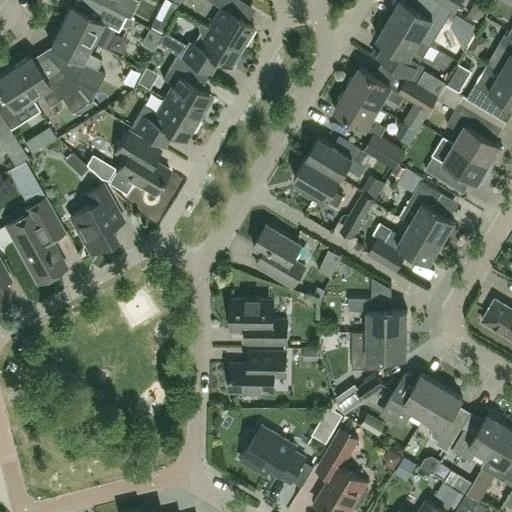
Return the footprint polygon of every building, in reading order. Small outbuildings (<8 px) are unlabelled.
[(103,0),(101,3),(104,5),(126,15),(129,18),(138,0),(103,0)] [(209,0),(221,7),(209,27),(242,46),(254,26),(230,12),(236,0),(209,0)] [(400,0),(389,19),(431,44),(444,23),(404,0),(400,0)] [(438,0),(453,8),(455,10),(461,0),(438,0)] [(118,30),(126,15),(104,5),(97,19),(71,5),(61,25),(92,41),(105,47),(114,28),(118,30)] [(431,44),(389,19),(377,38),(381,40),(374,52),(391,63),(415,77),(423,65),(420,63),(425,55),(431,44)] [(200,21),(198,25),(199,31),(201,32),(194,43),(193,42),(187,44),(180,55),(201,67),(202,68),(210,72),(218,59),(231,66),(242,46),(209,27),(200,21)] [(83,89),(92,97),(105,72),(97,68),(102,59),(87,51),(92,41),(61,25),(50,45),(76,58),(67,76),(83,89)] [(488,62),(501,70),(511,76),(511,37),(505,33),(493,54),(497,56),(492,64),(488,62)] [(46,46),(36,52),(49,73),(59,67),(46,46)] [(173,83),(165,97),(200,117),(213,96),(192,83),(201,67),(180,55),(177,53),(163,77),(173,83)] [(31,55),(12,67),(30,96),(39,90),(49,105),(62,96),(65,101),(83,89),(67,76),(59,67),(45,77),(31,55)] [(500,96),(511,102),(511,76),(501,70),(488,62),(487,63),(491,65),(480,83),(476,81),(470,92),(494,106),(500,96)] [(430,109),(437,97),(438,96),(438,95),(408,78),(400,90),(391,85),(392,85),(361,66),(348,88),(379,106),(385,95),(400,103),(405,95),(430,109)] [(0,87),(8,99),(0,104),(0,112),(9,126),(38,108),(30,96),(12,67),(0,74),(0,87)] [(438,96),(437,97),(455,108),(463,95),(445,84),(438,95),(438,96)] [(335,109),(366,127),(375,132),(365,149),(373,153),(396,166),(406,149),(382,135),(387,126),(372,117),(379,106),(348,88),(335,109)] [(186,140),(200,117),(165,97),(156,111),(143,104),(131,125),(165,145),(173,132),(186,140)] [(448,123),(461,131),(455,142),(493,164),(504,147),(500,145),(501,143),(479,130),(487,116),(461,101),(448,123)] [(0,132),(9,126),(0,112),(0,132)] [(160,148),(149,141),(128,129),(115,150),(125,156),(117,170),(155,193),(170,168),(153,159),(160,148)] [(366,164),(373,153),(365,149),(363,148),(357,158),(319,136),(307,156),(341,177),(347,168),(360,175),(366,164)] [(434,155),(426,169),(448,182),(456,168),(478,181),(480,179),(483,181),(493,164),(455,142),(444,161),(434,155)] [(338,205),(344,195),(334,189),(341,177),(307,156),(295,177),(328,197),(327,199),(338,205)] [(9,168),(30,204),(46,195),(26,159),(9,168)] [(410,222),(443,241),(455,220),(434,207),(443,191),(422,179),(400,216),(410,222)] [(84,193),(90,204),(70,215),(91,252),(105,244),(109,246),(115,242),(115,238),(117,237),(111,225),(124,218),(104,182),(84,193)] [(341,229),(353,236),(376,199),(364,191),(341,229)] [(23,208),(26,213),(6,224),(38,281),(67,265),(51,238),(66,230),(46,195),(23,208)] [(140,214),(129,216),(134,240),(145,237),(140,214)] [(369,252),(397,268),(408,249),(430,262),(443,241),(410,222),(403,234),(393,228),(386,240),(379,236),(369,252)] [(301,243),(268,223),(254,245),(264,251),(257,263),(290,283),(296,281),(306,264),(293,256),(301,243)] [(0,289),(13,282),(0,259),(0,302),(5,300),(0,290),(0,289)] [(317,310),(320,297),(307,294),(305,307),(317,310)] [(368,309),(368,331),(408,331),(408,309),(374,309),(374,297),(350,296),(349,309),(368,309)] [(288,318),(274,318),(275,298),(232,297),(232,327),(249,328),(248,342),(288,342),(288,318)] [(511,307),(496,298),(485,315),(487,323),(511,337),(511,307)] [(408,331),(368,331),(368,346),(353,346),(353,355),(408,356),(408,331)] [(231,390),(275,391),(276,375),(287,375),(287,350),(251,350),(251,362),(231,362),(231,390)] [(425,416),(443,384),(422,372),(418,379),(405,371),(384,407),(406,421),(413,409),(425,416)] [(377,373),(358,387),(365,397),(384,384),(377,373)] [(463,397),(443,384),(425,416),(434,421),(432,424),(432,435),(438,439),(436,443),(448,450),(462,426),(450,418),(463,397)] [(465,427),(453,448),(472,460),(478,449),(489,456),(508,423),(489,412),(475,434),(465,427)] [(511,468),(508,466),(511,459),(511,425),(508,423),(489,456),(482,466),(504,479),(495,494),(505,501),(511,489),(511,468)] [(242,458),(267,473),(270,468),(291,481),(306,456),(294,449),(297,444),(263,424),(242,458)] [(342,427),(327,452),(344,462),(358,438),(342,427)] [(393,446),(385,457),(401,469),(409,459),(393,446)] [(342,465),(344,462),(327,452),(317,469),(330,477),(316,501),(333,511),(348,511),(353,504),(358,507),(360,504),(363,502),(367,495),(367,492),(369,489),(364,486),(368,480),(342,465)] [(444,511),(445,511),(426,499),(418,511),(406,511),(401,509),(398,511),(444,511)]
